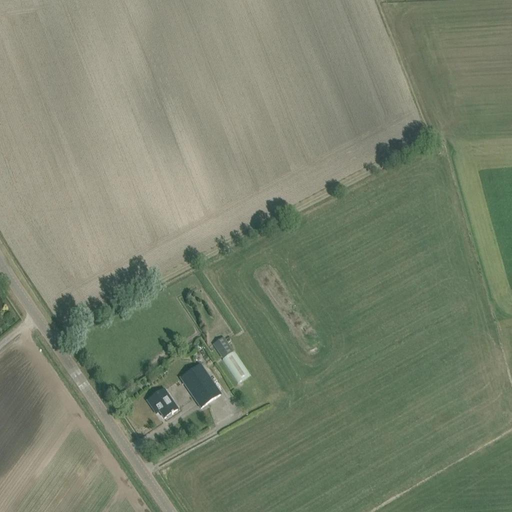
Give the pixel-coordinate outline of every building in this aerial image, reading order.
[(223,345),(226,349),(233,345),(231,340),(223,345)] [(251,377),(234,352),(222,361),(239,385),(251,377)] [(202,410),(221,395),(201,366),(181,380),(202,410)] [(160,413),(164,420),(177,411),(164,391),(148,402),(156,415),(160,413)] [(239,393),(235,396),(241,405),(245,402),(239,393)]
